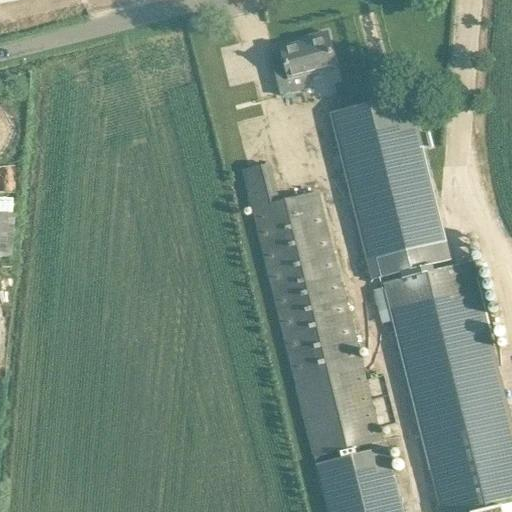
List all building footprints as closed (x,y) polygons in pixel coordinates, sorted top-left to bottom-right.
[(39,0),(0,0),(0,21),(89,4),(88,0),(45,0),(40,1),(39,0)] [(284,58),(272,61),(281,96),(310,89),(307,75),(336,68),(327,33),(310,37),(311,41),(282,49),(284,58)] [(452,260),(410,94),(376,103),(372,87),(343,95),(347,110),(330,114),(372,280),(452,260)] [(243,171),(314,458),(380,442),(319,194),(279,204),(269,165),(243,171)] [(0,259),(11,260),(15,214),(0,213),(0,259)] [(511,422),(472,261),(383,285),(439,511),(463,511),(511,500),(511,422)] [(316,465),(327,511),(403,511),(387,447),(316,465)]
